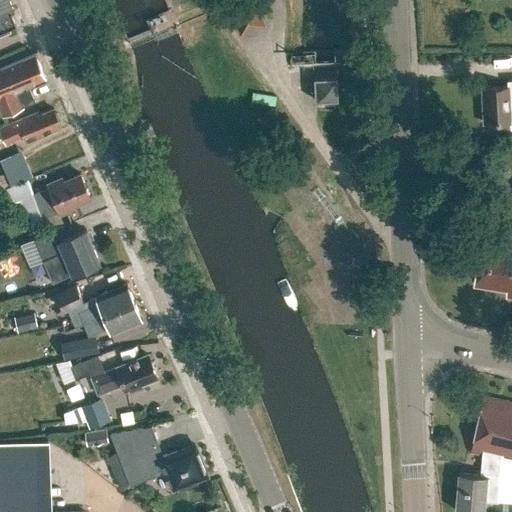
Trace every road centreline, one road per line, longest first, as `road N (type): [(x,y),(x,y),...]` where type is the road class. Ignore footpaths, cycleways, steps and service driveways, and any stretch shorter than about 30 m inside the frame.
road 1 (secondary): [(275,511),(59,0)]
road 2 (tertiary): [(407,330),(392,0)]
road 3 (tertiary): [(414,511),(407,330)]
